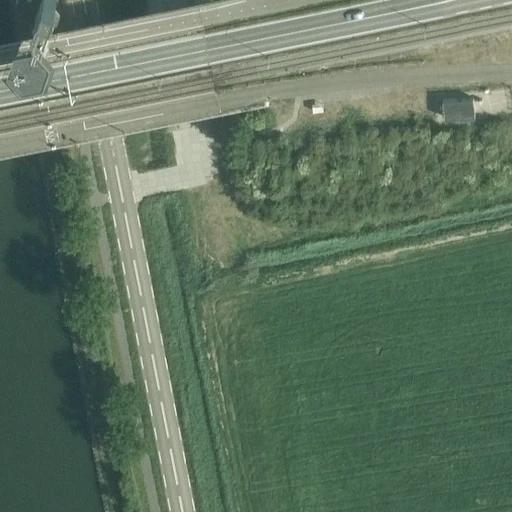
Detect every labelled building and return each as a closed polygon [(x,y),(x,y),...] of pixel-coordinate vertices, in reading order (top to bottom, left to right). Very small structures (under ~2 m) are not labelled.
[(20,0),(17,12),(37,19),(35,26),(32,35),(12,39),(4,65),(22,84),(48,80),(56,54),(44,39),(47,31),(56,4),(44,0),(20,0)] [(474,97),(443,99),(444,108),(444,117),(475,116),(474,97)] [(344,98),(335,99),(335,120),(345,120),(344,98)] [(212,180),(243,246),(266,235),(235,169),(212,180)] [(202,260),(221,257),(217,233),(198,236),(202,260)] [(224,271),(247,266),(245,253),(221,258),(224,271)]
